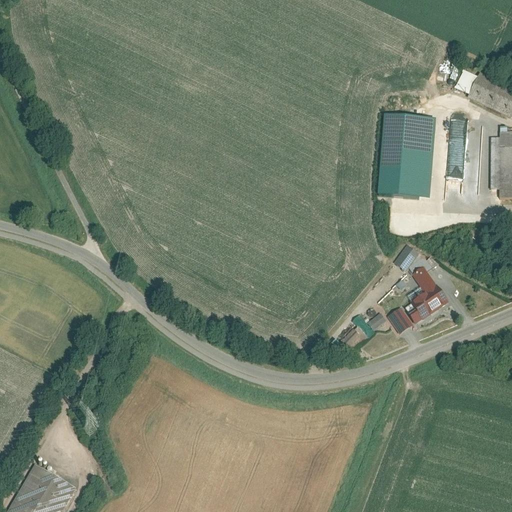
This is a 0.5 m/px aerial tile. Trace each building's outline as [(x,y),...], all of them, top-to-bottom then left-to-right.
[(470,96),(476,77),(461,73),(455,92),(470,96)] [(511,99),(478,85),(469,104),(511,122),(511,99)] [(464,203),(467,122),(450,121),(447,202),(464,203)] [(431,125),(387,122),(382,199),(425,202),(431,125)] [(511,201),(511,135),(506,135),(506,130),(499,130),(499,140),(490,140),(490,192),(499,192),(499,201),(511,201)] [(409,247),(397,264),(408,273),(421,255),(409,247)] [(426,268),(415,276),(429,296),(409,310),(419,326),(451,304),(426,268)] [(367,315),(370,320),(379,316),(376,310),(367,315)] [(367,325),(373,333),(386,324),(380,316),(367,325)] [(37,465),(8,511),(69,511),(81,489),(37,465)]
